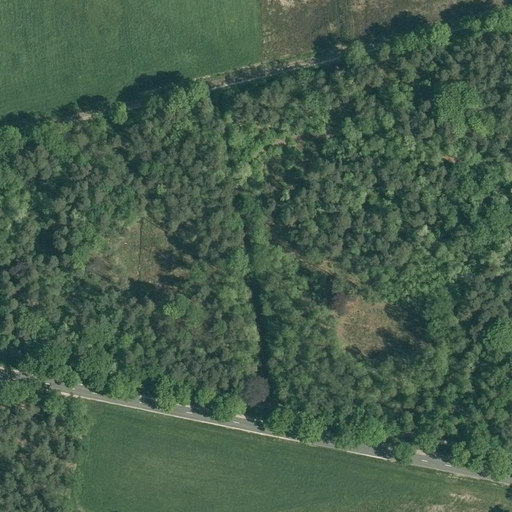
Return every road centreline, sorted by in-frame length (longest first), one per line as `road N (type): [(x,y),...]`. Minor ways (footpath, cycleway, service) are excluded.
road 1 (secondary): [(511,478),(0,374)]
road 2 (track): [(511,13),(206,86)]
road 3 (track): [(206,86),(0,135)]
road 4 (track): [(227,178),(260,367)]
